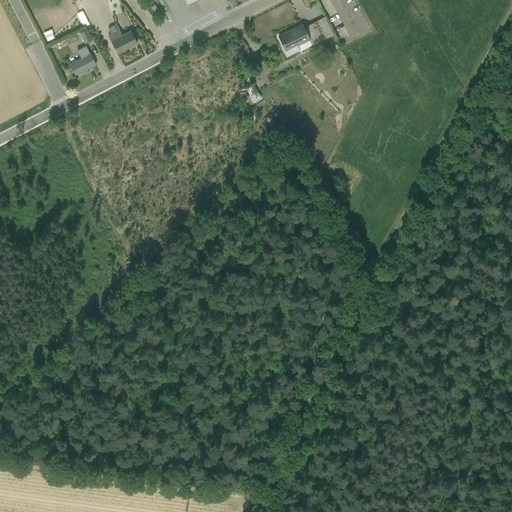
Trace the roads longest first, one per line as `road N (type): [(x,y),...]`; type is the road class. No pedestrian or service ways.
road 1 (track): [(511,14),(251,511)]
road 2 (unclassified): [(0,140),(270,0)]
